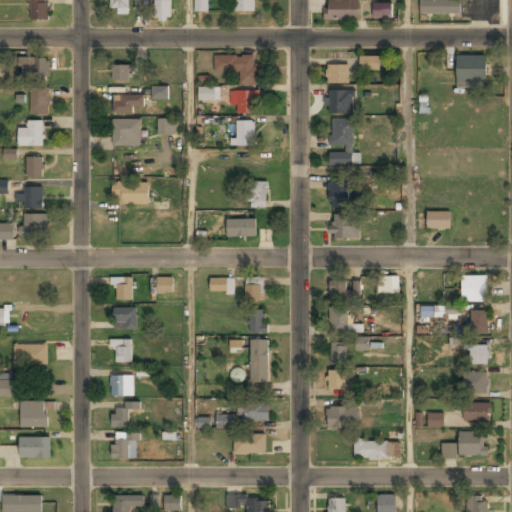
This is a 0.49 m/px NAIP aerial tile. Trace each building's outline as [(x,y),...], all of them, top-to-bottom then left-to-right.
[(49,0),(29,0),(29,20),(49,21),(49,0)] [(128,0),(110,0),(110,14),(128,14),(128,0)] [(171,0),(155,0),(155,21),(171,21),(171,0)] [(208,0),(195,0),(195,12),(208,12),(208,0)] [(256,0),(234,0),(234,11),(256,11),(256,0)] [(358,0),(325,0),(325,21),(358,21),(358,0)] [(460,0),(419,0),(419,15),(460,15),(460,0)] [(373,18),(392,18),(392,3),(373,3),(373,18)] [(214,72),(238,72),(238,85),(255,85),(255,56),(214,56),(214,72)] [(378,71),(378,57),(359,57),(359,71),(378,71)] [(456,57),(456,84),(486,84),(486,57),(456,57)] [(19,80),(49,80),(49,59),(19,59),(19,80)] [(326,84),(348,84),(348,65),(326,65),(326,84)] [(133,82),(133,66),(111,66),(111,82),(133,82)] [(168,87),(152,87),(152,99),(168,99),(168,87)] [(198,87),(198,101),(215,100),(215,87),(198,87)] [(49,89),(30,89),(30,116),(49,116),(49,89)] [(326,114),(354,114),(354,91),(326,90),(326,114)] [(256,114),(255,91),(236,91),(237,114),(256,114)] [(112,96),(112,114),(135,114),(135,108),(144,108),(144,96),(112,96)] [(158,119),(158,136),(177,136),(177,119),(158,119)] [(331,119),(330,147),(344,147),(344,153),(329,153),(329,166),(360,167),(360,154),(353,154),(354,120),(331,119)] [(43,147),(43,121),(27,121),(27,129),(18,129),(18,147),(43,147)] [(141,121),(112,121),(112,147),(141,147),(141,121)] [(235,121),(235,147),(254,147),(254,121),(235,121)] [(26,158),(26,178),(43,178),(43,158),(26,158)] [(8,180),(0,180),(0,194),(9,194),(8,180)] [(149,183),(113,183),(113,204),(149,204),(149,183)] [(267,183),(249,183),(249,208),(267,208),(267,183)] [(331,207),(348,207),(348,183),(331,183),(331,207)] [(23,210),(43,210),(43,188),(23,188),(23,210)] [(450,229),(450,213),(427,213),(427,229),(450,229)] [(46,215),(24,215),(24,233),(46,233),(46,215)] [(358,239),(358,216),(331,216),(331,239),(358,239)] [(255,238),(255,220),(226,220),(226,238),(255,238)] [(0,241),(13,241),(13,226),(0,226),(0,241)] [(378,294),(399,294),(399,277),(378,277),(378,294)] [(461,277),(461,302),(487,302),(487,277),(461,277)] [(132,278),(114,278),(114,301),(132,301),(132,278)] [(155,278),(155,294),(173,294),(173,278),(155,278)] [(233,278),(210,278),(210,293),(233,293),(233,278)] [(262,278),(246,278),(245,300),(262,300),(262,278)] [(347,291),(347,281),(330,281),(330,302),(360,302),(360,282),(353,282),(353,291),(347,291)] [(0,307),(0,325),(10,326),(10,308),(0,307)] [(432,317),(432,307),(421,308),(422,318),(432,317)] [(459,316),(458,307),(445,309),(446,317),(459,316)] [(136,308),(114,308),(114,330),(136,330),(136,308)] [(362,325),(348,325),(348,309),(330,309),(330,333),(362,333),(362,325)] [(267,333),(267,310),(248,310),(248,333),(267,333)] [(487,335),(487,312),(471,312),(471,335),(487,335)] [(369,349),(369,337),(355,337),(355,349),(369,349)] [(132,362),(132,340),(112,340),(112,362),(132,362)] [(241,341),(230,340),(230,352),(241,352),(241,341)] [(251,383),(268,383),(268,341),(251,341),(251,383)] [(14,346),(14,364),(47,364),(47,346),(14,346)] [(330,346),(330,365),(345,365),(346,347),(330,346)] [(487,346),(468,346),(468,366),(487,366),(487,346)] [(344,372),(326,372),(326,390),(344,390),(344,372)] [(463,374),(463,394),(487,394),(487,374),(463,374)] [(0,398),(12,398),(12,376),(0,376),(0,398)] [(110,377),(110,396),(133,396),(133,377),(110,377)] [(18,388),(19,396),(36,395),(36,388),(18,388)] [(21,403),(21,429),(46,429),(46,403),(21,403)] [(111,428),(130,428),(130,410),(138,410),(138,403),(125,403),(125,411),(111,411),(111,428)] [(238,403),(238,422),(268,422),(268,403),(238,403)] [(462,404),(462,422),(490,422),(490,404),(462,404)] [(327,427),(356,427),(356,409),(327,409),(327,427)] [(415,426),(422,427),(423,413),(416,413),(415,426)] [(217,414),(216,428),(234,429),(234,415),(217,414)] [(443,427),(443,416),(430,416),(430,427),(443,427)] [(210,418),(198,417),(198,428),(210,429),(210,418)] [(459,445),(442,445),(442,458),(457,458),(457,457),(487,457),(487,433),(459,433),(459,445)] [(138,434),(112,434),(112,459),(138,459),(138,434)] [(265,435),(234,435),(234,455),(265,455),(265,435)] [(50,459),(50,438),(20,438),(20,459),(50,459)] [(354,442),(354,459),(399,459),(399,442),(354,442)] [(3,511),(41,511),(42,495),(3,495),(3,511)] [(396,511),(396,495),(377,495),(377,511),(396,511)] [(164,511),(181,511),(181,496),(164,496),(164,511)] [(114,511),(130,511),(130,508),(144,508),(144,497),(114,497),(114,511)] [(247,511),(269,511),(269,497),(226,497),(226,509),(247,509),(247,511)] [(467,497),(467,511),(488,511),(488,497),(467,497)] [(150,498),(150,511),(158,511),(158,498),(150,498)] [(345,511),(345,498),(328,498),(328,511),(345,511)]
